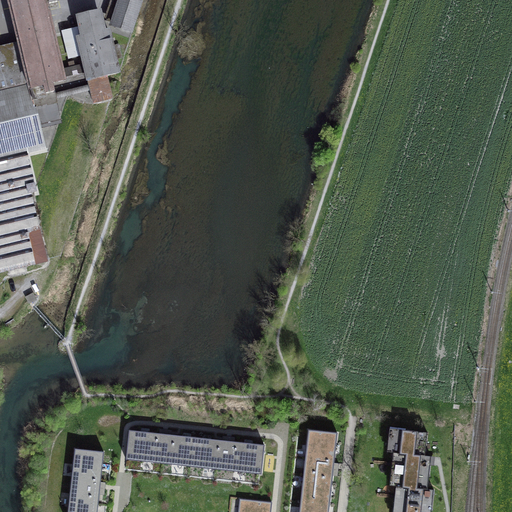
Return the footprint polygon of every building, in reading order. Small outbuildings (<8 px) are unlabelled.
[(91,91),(94,104),(111,100),(112,99),(112,97),(108,83),(108,80),(107,76),(119,73),(116,59),(122,58),(119,45),(113,46),(109,31),(104,32),(99,14),(79,18),(81,28),(63,32),(69,58),(82,55),(84,65),(75,67),(74,61),(68,63),(70,68),(62,70),(45,0),(47,0),(49,4),(57,2),(56,0),(7,0),(18,45),(0,49),(0,272),(47,261),(31,193),(36,191),(27,153),(45,149),(40,129),(60,124),(55,104),(57,103),(56,99),(91,91)] [(110,0),(104,21),(112,23),(119,0),(110,0)] [(119,0),(112,23),(111,24),(132,31),(142,0),(119,0)] [(33,294),(26,297),(29,304),(37,300),(33,294)] [(425,477),(429,478),(431,462),(431,457),(425,456),(421,456),(422,444),(426,444),(428,433),(390,429),(388,440),(395,441),(393,453),(391,474),(397,474),(396,487),(394,507),(400,508),(399,511),(427,511),(428,511),(432,511),(434,490),(428,489),(424,489),(425,477)] [(308,430),(299,511),(328,511),(334,466),(337,433),(308,430)] [(129,431),(126,460),(261,474),(264,445),(231,442),(163,434),(129,431)] [(75,449),(68,511),(97,511),(104,452),(75,449)] [(243,500),(241,511),(270,511),(272,503),(243,500)]
